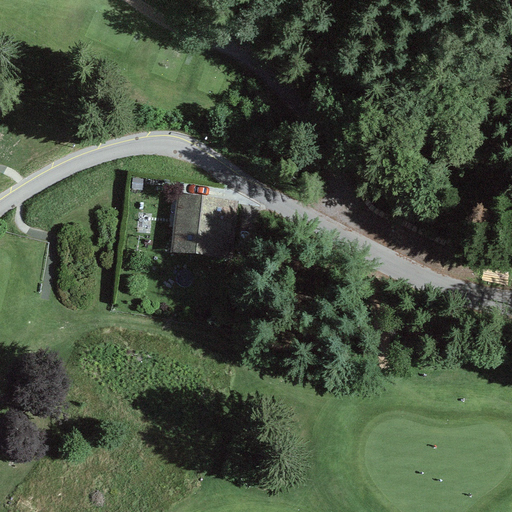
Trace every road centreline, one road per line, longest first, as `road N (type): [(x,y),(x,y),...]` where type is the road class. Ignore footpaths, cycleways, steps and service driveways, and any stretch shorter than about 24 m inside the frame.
road 1 (residential): [(0,211),(86,159),(118,149),(181,150),(416,275),(483,299),(511,300)]
road 2 (track): [(416,275),(332,162),(317,109),(270,72),(238,0)]
